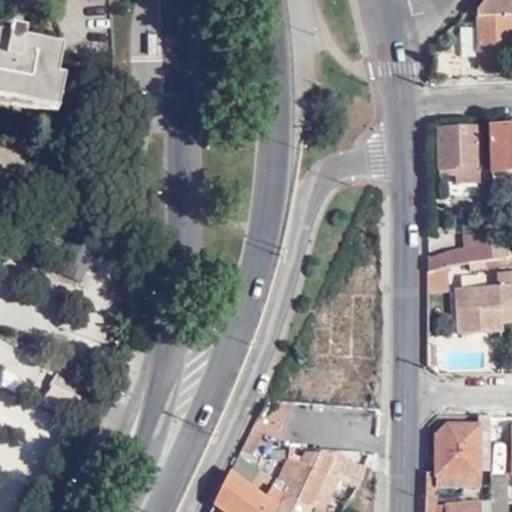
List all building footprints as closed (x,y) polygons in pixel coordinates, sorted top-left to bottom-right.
[(511,60),(511,28),(511,0),(487,0),(479,12),(480,69),(501,68),(500,61),(511,60)] [(0,92),(53,103),(63,51),(25,44),(27,29),(12,26),(10,40),(0,37),(0,92)] [(511,172),(511,126),(490,127),(492,173),(511,172)] [(480,183),(477,128),(438,129),(438,176),(455,176),(455,184),(480,183)] [(112,230),(114,221),(59,210),(57,219),(112,230)] [(487,260),(487,233),(463,237),(464,249),(444,253),(428,261),(429,271),(452,264),(487,260)] [(76,238),(60,270),(80,280),(95,248),(76,238)] [(506,241),(491,242),(493,258),(511,255),(511,244),(506,246),(506,241)] [(493,260),(487,261),(487,269),(511,266),(511,255),(493,258),(493,260)] [(452,264),(429,271),(429,273),(452,267),(487,261),(487,260),(452,264)] [(487,290),(488,335),(500,335),(501,326),(500,313),(511,312),(511,275),(500,276),(500,290),(487,290)] [(457,336),(488,335),(487,290),(457,290),(457,336)] [(511,312),(500,313),(501,326),(511,325),(511,312)] [(435,345),(426,345),(426,364),(431,371),(436,366),(437,357),(434,357),(435,345)] [(68,415),(80,387),(54,376),(42,404),(68,415)] [(293,409),(267,399),(244,448),(252,451),(262,431),(278,439),(293,409)] [(488,472),(490,415),(476,415),(476,428),(475,473),(488,472)] [(475,488),(475,473),(476,428),(446,428),(436,438),(435,475),(425,474),(423,511),(487,511),(488,501),(436,506),(436,487),(475,488)] [(237,455),(213,504),(223,511),(307,511),(326,475),(289,458),(279,481),(274,478),(264,498),(260,496),(270,476),(237,455)] [(491,479),(491,500),(492,500),(509,500),(508,479),(491,479)] [(492,500),(491,500),(491,511),(508,511),(509,500),(492,500)]
